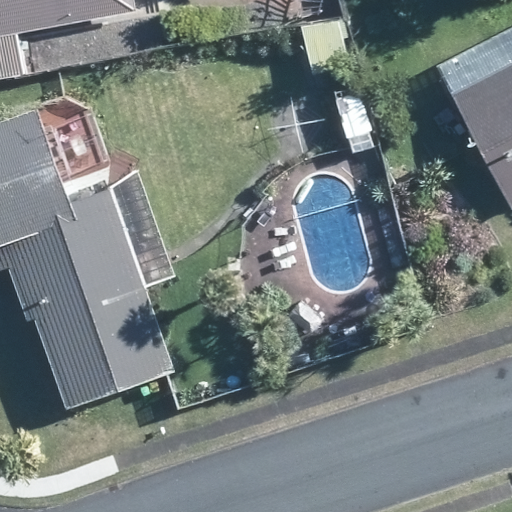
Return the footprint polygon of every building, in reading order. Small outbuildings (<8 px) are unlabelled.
[(0,0),(0,78),(36,72),(30,38),(29,29),(149,9),(147,0),(0,0)] [(324,76),(339,72),(357,68),(344,20),(312,28),(319,58),(324,76)] [(511,28),(454,59),(511,170),(511,28)] [(347,87),(356,130),(381,124),(372,81),(347,87)] [(184,260),(181,246),(156,176),(92,197),(62,107),(0,127),(0,271),(26,263),(44,316),(52,312),(82,403),(189,366),(160,280),(189,270),(184,260)]
